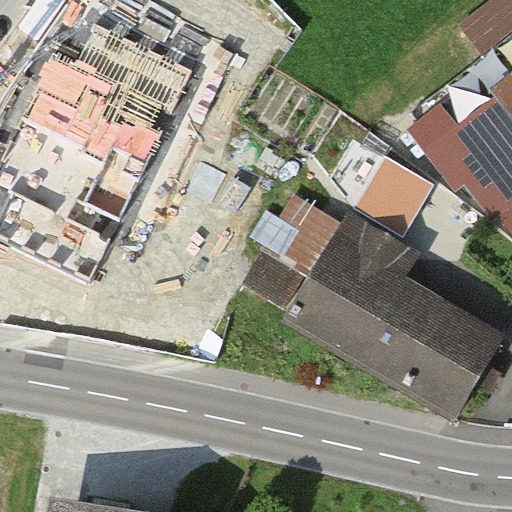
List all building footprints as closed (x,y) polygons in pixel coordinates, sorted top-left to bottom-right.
[(511,0),(490,0),(465,22),(490,52),(511,33),(511,0)] [(511,37),(498,49),(511,67),(511,37)] [(511,119),(511,84),(495,98),(511,119)] [(459,130),(441,107),(409,132),(457,195),(467,188),(496,225),(511,212),(511,210),(453,135),(459,130)] [(137,232),(111,297),(172,322),(215,218),(166,198),(149,237),(137,232)] [(289,321),(457,420),(503,344),(334,244),(289,321)] [(305,281),(265,256),(245,288),(285,313),(305,281)]
